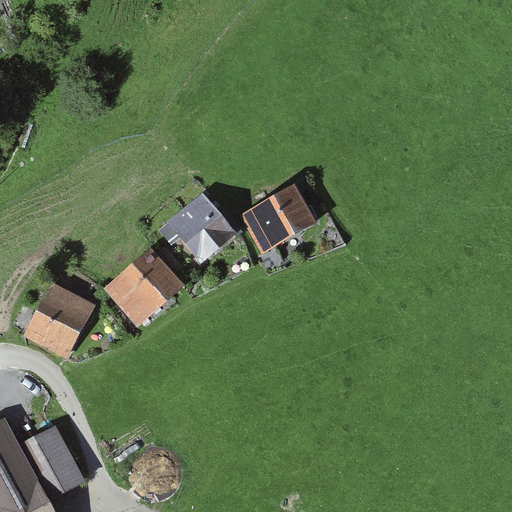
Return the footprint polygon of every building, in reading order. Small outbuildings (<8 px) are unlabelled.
[(296,188),(240,220),(263,260),(318,228),(296,188)] [(198,200),(163,229),(200,274),(235,246),(198,200)] [(151,258),(104,300),(138,338),(185,296),(175,284),(183,277),(167,260),(159,267),(151,258)] [(52,291),(23,340),(67,365),(96,316),(52,291)] [(116,441),(125,456),(158,436),(148,421),(116,441)] [(0,511),(54,511),(53,509),(90,491),(58,429),(16,450),(7,430),(0,433),(0,511)]
